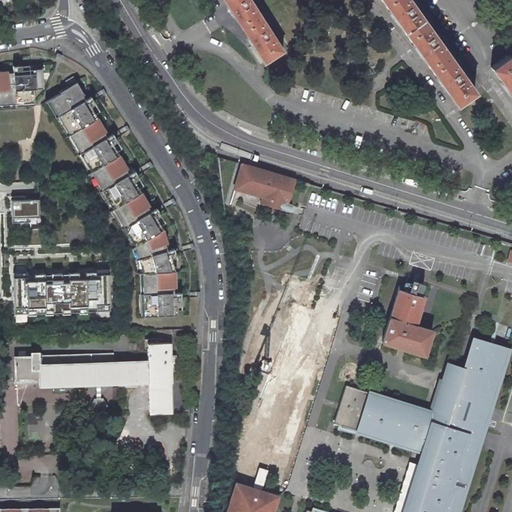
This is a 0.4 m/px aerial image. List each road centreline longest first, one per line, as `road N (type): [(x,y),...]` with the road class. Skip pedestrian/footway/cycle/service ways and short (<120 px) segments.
road 1 (residential): [(64,25),(84,39),(176,180),(200,232),(210,324),(193,511)]
road 2 (residential): [(511,225),(226,133),(176,91),(122,0)]
